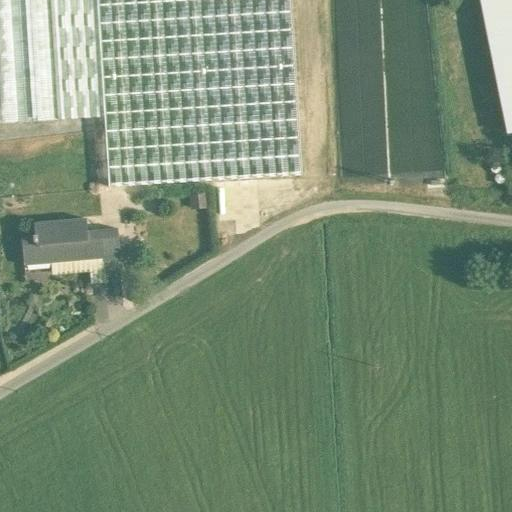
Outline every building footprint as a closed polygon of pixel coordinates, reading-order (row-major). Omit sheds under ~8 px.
[(0,0),(0,123),(104,117),(96,0),(0,0)] [(511,0),(483,0),(503,97),(511,95),(511,0)] [(511,95),(503,97),(510,132),(511,132),(511,95)] [(130,115),(179,113),(179,98),(129,100),(130,115)] [(125,198),(142,197),(141,175),(124,175),(125,198)] [(165,217),(146,219),(147,232),(166,230),(165,217)] [(87,219),(34,223),(35,235),(22,237),(24,265),(51,262),(90,259),(88,231),(87,219)] [(90,259),(51,262),(52,273),(121,267),(118,229),(101,230),(104,258),(90,259)] [(101,230),(88,231),(90,259),(104,258),(101,230)]
